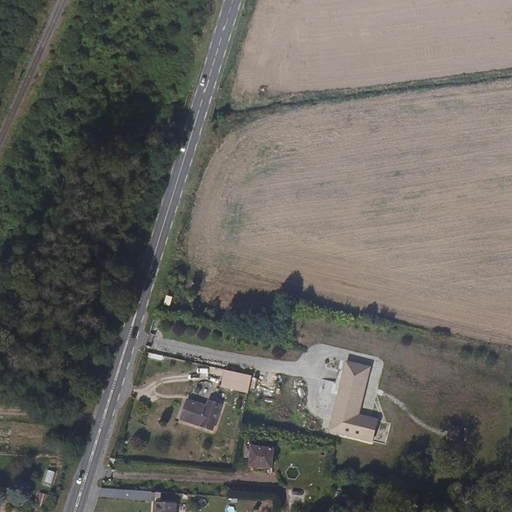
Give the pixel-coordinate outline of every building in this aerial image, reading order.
[(250,384),(253,374),(225,367),(223,377),(250,384)] [(354,410),(364,374),(343,368),(338,379),(340,380),(341,382),(333,404),(354,410)] [(199,424),(206,405),(187,397),(181,416),(199,424)] [(265,471),(269,451),(247,445),(243,466),(265,471)] [(127,457),(127,449),(116,448),(113,456),(127,457)] [(38,492),(35,511),(46,511),(49,493),(38,492)] [(134,510),(135,499),(113,498),(112,509),(134,510)] [(176,511),(177,503),(153,502),(152,511),(176,511)]
